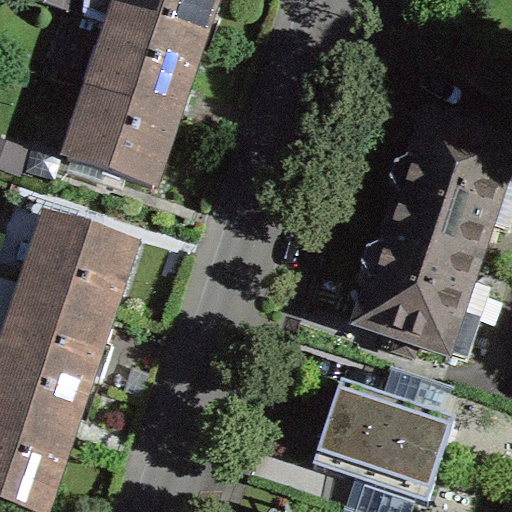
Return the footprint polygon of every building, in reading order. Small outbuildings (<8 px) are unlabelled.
[(35,0),(65,10),(68,0),(35,0)] [(215,0),(120,0),(112,25),(198,54),(205,32),(215,0)] [(90,92),(176,120),(182,101),(198,54),(112,25),(90,92)] [(445,70),(501,102),(511,82),(511,73),(459,44),(445,70)] [(176,120),(90,92),(67,160),(153,189),(157,177),(176,120)] [(392,231),(478,259),(511,155),(511,149),(428,121),(415,162),(410,160),(395,167),(390,183),(397,198),(402,200),(397,216),(392,231)] [(134,245),(48,217),(26,285),(112,314),(117,296),(134,245)] [(478,324),(458,318),(478,259),(392,231),(386,247),(382,245),(367,253),(362,269),(369,283),(374,285),(365,312),(361,325),(466,361),(478,324)] [(112,314),(26,285),(3,352),(89,381),(95,363),(112,314)] [(89,381),(3,352),(0,362),(0,425),(67,448),(73,431),(89,381)] [(392,366),(384,392),(445,413),(454,387),(392,366)] [(384,392),(341,378),(328,418),(442,456),(454,416),(445,413),(384,392)] [(442,456),(328,418),(313,462),(356,476),(417,496),(428,499),(442,456)] [(67,448),(0,425),(0,501),(30,511),(45,511),(50,500),(67,448)] [(356,511),(412,511),(417,496),(356,476),(345,508),(356,511)]
